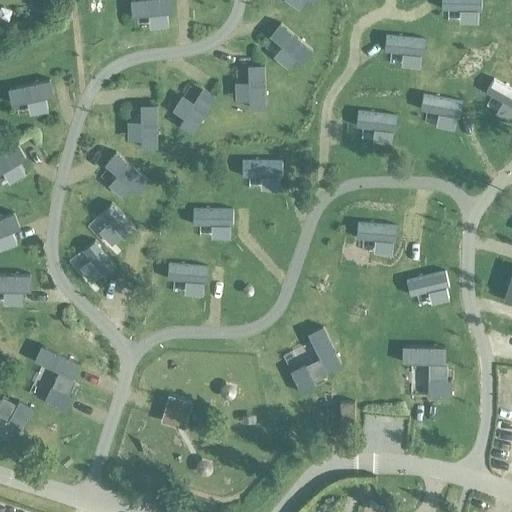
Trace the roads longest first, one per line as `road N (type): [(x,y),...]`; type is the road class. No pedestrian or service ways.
road 1 (unclassified): [(511,495),(405,467),(348,464),(326,471),(285,511)]
road 2 (unclassified): [(0,476),(115,511)]
